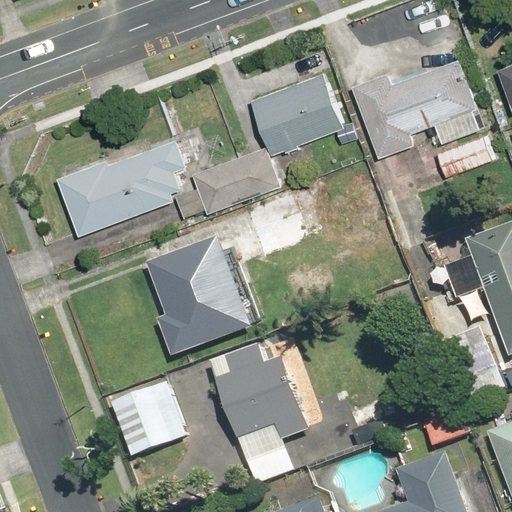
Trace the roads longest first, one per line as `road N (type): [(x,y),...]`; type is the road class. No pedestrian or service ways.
road 1 (tertiary): [(0,79),(214,0)]
road 2 (residential): [(0,314),(74,511)]
